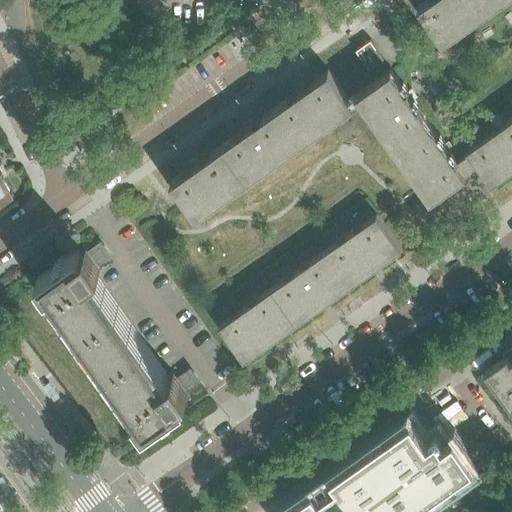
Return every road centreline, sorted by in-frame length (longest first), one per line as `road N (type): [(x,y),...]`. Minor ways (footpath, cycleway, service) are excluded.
road 1 (residential): [(136,511),(511,242)]
road 2 (residential): [(64,198),(345,0)]
road 3 (secondary): [(95,511),(0,376)]
road 4 (residential): [(64,198),(0,71)]
